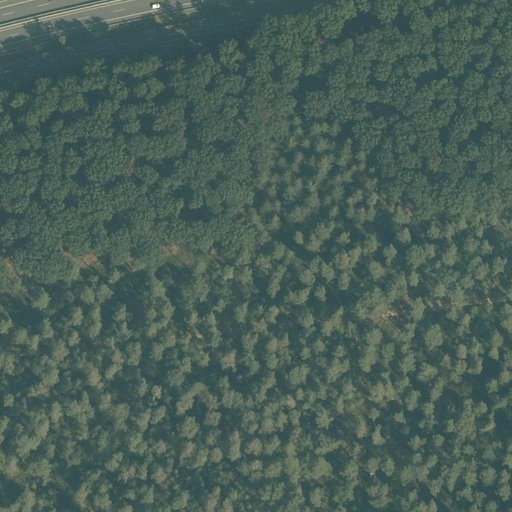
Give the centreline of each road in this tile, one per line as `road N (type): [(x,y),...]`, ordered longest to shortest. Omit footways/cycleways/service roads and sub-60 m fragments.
road 1 (track): [(0,353),(511,298)]
road 2 (tertiary): [(0,73),(362,0)]
road 3 (motorway): [(0,40),(179,0)]
